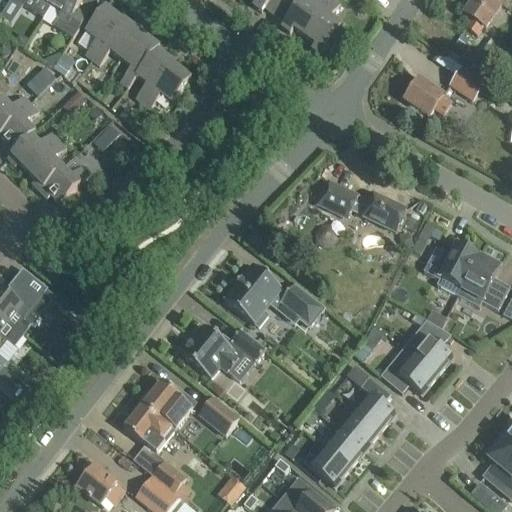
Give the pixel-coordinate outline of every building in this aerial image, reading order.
[(43,22),(51,10),(57,0),(13,0),(12,2),(43,22)] [(57,0),(51,10),(61,17),(53,29),(74,43),(89,19),(78,12),(86,0),(57,0)] [(251,0),(257,4),(253,9),(262,15),(265,11),(275,18),(289,0),(251,0)] [(289,0),(275,18),(285,26),(282,31),(291,37),(294,33),(305,40),(332,2),(329,0),(321,0),(314,9),(304,1),(304,0),(289,0)] [(502,7),(498,4),(492,0),(476,0),(465,17),(472,22),(465,31),(477,40),(484,30),(486,32),(502,7)] [(340,8),(332,2),(305,40),(315,48),(312,53),(321,59),(326,52),(338,61),(354,39),(331,22),(340,8)] [(86,59),(92,64),(123,24),(105,10),(86,36),(97,44),(86,59)] [(142,37),(123,24),(92,64),(99,69),(111,55),(121,63),(142,37)] [(160,51),(142,37),(121,63),(132,71),(121,85),(129,91),(137,80),(160,51)] [(20,50),(11,63),(35,79),(44,66),(20,50)] [(502,63),(485,50),(468,75),(486,87),(502,63)] [(136,102),(143,108),(174,68),(170,65),(171,64),(158,53),(137,80),(147,88),(136,102)] [(174,68),(143,108),(150,113),(161,99),(172,107),(192,82),(174,68)] [(46,71),(27,89),(30,92),(38,100),(56,82),(49,74),(46,71)] [(463,71),(450,89),(473,106),(486,87),(468,75),(463,71)] [(443,99),(436,94),(419,83),(405,104),(429,120),(434,113),(444,119),(452,107),(442,101),(443,99)] [(0,136),(30,107),(24,100),(12,112),(3,103),(0,105),(0,136)] [(11,158),(35,135),(27,127),(39,116),(30,107),(0,136),(0,139),(8,147),(4,151),(11,158)] [(19,167),(27,175),(59,144),(52,136),(40,148),(32,140),(36,136),(35,135),(11,158),(8,162),(16,170),(19,167)] [(67,152),(59,144),(27,175),(36,184),(32,187),(40,195),(64,172),(55,163),(67,152)] [(64,172),(40,195),(47,203),(51,199),(60,208),(92,177),(84,169),(72,180),(64,172)] [(397,235),(407,214),(369,196),(366,202),(357,198),(357,199),(329,186),(318,208),(348,222),(352,214),(397,235)] [(421,206),(417,213),(423,217),(427,209),(421,206)] [(435,232),(431,240),(439,245),(443,237),(435,232)] [(254,234),(247,244),(268,259),(275,250),(254,234)] [(437,290),(458,301),(481,258),(465,250),(463,254),(457,251),(452,261),(436,252),(424,276),(440,284),(437,290)] [(481,258),(458,301),(479,312),(482,307),(498,315),(510,292),(495,283),(500,273),(494,270),(496,266),(481,258)] [(325,313),(295,288),(287,298),(282,294),(253,270),(225,306),(254,329),(255,328),(259,331),(269,319),(265,316),(276,301),(281,305),(279,307),(309,332),(325,313)] [(0,320),(24,340),(32,329),(25,322),(39,304),(18,287),(9,298),(0,290),(0,320)] [(24,340),(0,320),(0,367),(3,370),(9,363),(0,356),(0,353),(7,344),(15,350),(24,340)] [(441,334),(427,326),(423,331),(419,335),(413,341),(404,352),(413,360),(424,370),(438,381),(445,372),(453,362),(441,352),(451,339),(441,334)] [(256,367),(266,354),(242,334),(231,347),(233,348),(230,351),(205,331),(182,359),(211,383),(221,371),(229,377),(245,357),(256,367)] [(410,389),(422,399),(438,381),(413,360),(403,353),(381,380),(402,398),(410,389)] [(67,357),(60,367),(74,378),(82,368),(67,357)] [(361,391),(370,399),(371,398),(383,408),(391,399),(369,381),(361,391)] [(148,395),(139,406),(143,409),(176,435),(193,414),(192,413),(196,408),(171,387),(168,390),(162,385),(152,398),(148,395)] [(370,399),(356,417),(380,437),(396,419),(383,408),(371,398),(370,399)] [(213,401),(200,418),(226,440),(240,423),(213,401)] [(176,435),(143,409),(124,432),(144,448),(145,447),(158,457),(176,435)] [(310,416),(303,424),(310,430),(317,422),(316,422),(310,416)] [(365,455),(380,437),(356,417),(341,435),(365,455)] [(511,428),(501,441),(511,450),(511,428)] [(326,453),(351,473),(365,455),(341,435),(326,453)] [(511,450),(501,441),(490,455),(493,458),(489,462),(495,467),(483,481),(511,504),(511,503),(511,450)] [(292,449),(286,458),(291,462),(298,453),(292,449)] [(335,492),(351,473),(326,453),(317,463),(310,457),(303,465),(335,492)] [(280,464),(275,470),(284,477),(289,471),(280,464)] [(153,481),(175,499),(188,483),(165,465),(153,481)] [(119,488),(111,482),(95,469),(77,491),(101,510),(107,503),(115,509),(126,496),(118,489),(119,488)] [(218,499),(233,510),(247,491),(232,480),(218,499)] [(153,481),(135,502),(147,511),(171,511),(180,503),(175,499),(153,481)] [(332,511),(299,484),(282,505),(289,511),(332,511)] [(252,511),(258,505),(251,500),(244,509),(247,511),(252,511)]
